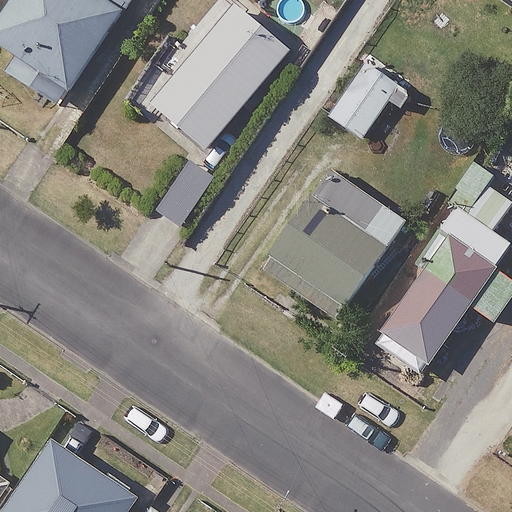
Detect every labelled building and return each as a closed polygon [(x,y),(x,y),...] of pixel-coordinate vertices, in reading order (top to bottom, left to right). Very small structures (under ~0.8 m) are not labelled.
[(131,0),(15,0),(0,23),(0,40),(23,55),(13,71),(64,104),(131,0)] [(289,52),(228,2),(173,67),(144,102),(205,153),(289,52)] [(401,85),(369,63),(329,119),(362,141),(401,85)] [(511,207),(511,157),(494,146),(418,262),(430,270),(382,344),(428,374),(459,326),(472,335),(487,312),(499,320),(511,300),(511,282),(495,271),(510,248),(493,237),(511,207)] [(403,227),(329,177),(268,268),(342,317),(403,227)] [(128,511),(138,497),(57,443),(11,511),(128,511)]
